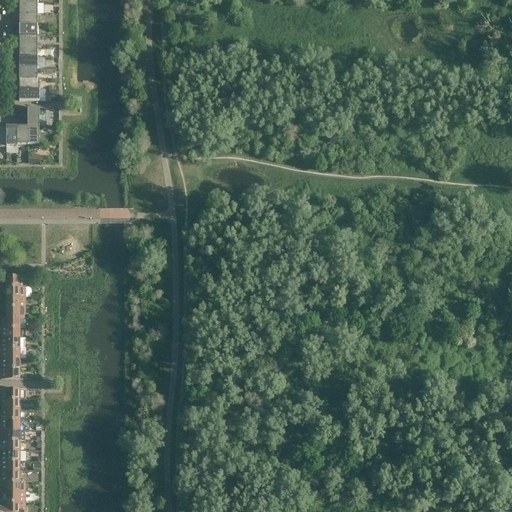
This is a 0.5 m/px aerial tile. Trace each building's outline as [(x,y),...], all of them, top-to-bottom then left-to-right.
[(37,15),(37,4),(19,4),(19,11),(19,15),(37,15)] [(38,26),(37,15),(19,15),(19,19),(19,26),(38,26)] [(37,37),(38,26),(19,26),(19,33),(19,37),(37,37)] [(37,48),(37,37),(19,37),(19,41),(19,48),(37,48)] [(38,58),(37,48),(19,48),(19,54),(19,58),(38,58)] [(38,69),(38,58),(19,58),(19,63),(19,69),(38,69)] [(38,80),(38,69),(19,69),(19,76),(19,80),(38,80)] [(39,91),(39,80),(38,80),(19,80),(19,84),(19,91),(39,91)] [(39,102),(39,91),(19,91),(19,97),(19,102),(39,102)] [(39,148),(39,127),(39,109),(13,109),(13,117),(27,117),(27,128),(0,127),(0,147),(24,148),(24,146),(32,146),(32,148),(39,148)] [(25,288),(25,277),(6,277),(6,282),(5,284),(0,284),(0,288),(25,288)] [(25,298),(25,288),(0,288),(0,292),(5,292),(6,293),(6,298),(25,298)] [(25,308),(25,298),(6,298),(6,303),(5,304),(0,304),(0,308),(25,308)] [(25,319),(25,308),(0,308),(0,312),(5,312),(6,314),(6,318),(6,319),(20,319),(25,319)] [(0,328),(20,329),(20,319),(6,319),(6,318),(1,318),(1,323),(0,324),(0,328)] [(20,339),(20,329),(0,328),(0,333),(1,334),(1,339),(20,339)] [(25,349),(25,339),(20,339),(1,339),(1,344),(0,344),(0,349),(20,349),(25,349)] [(20,360),(20,349),(0,349),(0,354),(1,355),(1,360),(20,360)] [(0,369),(20,370),(20,360),(1,360),(1,364),(0,365),(0,369)] [(20,380),(20,370),(0,369),(0,374),(1,375),(1,380),(20,380)] [(0,400),(20,401),(20,390),(1,390),(1,395),(0,395),(0,400)] [(20,411),(20,401),(0,400),(0,405),(1,406),(1,411),(20,411)] [(0,421),(20,421),(20,411),(1,411),(1,416),(0,416),(0,421)] [(20,431),(20,421),(0,421),(0,425),(1,427),(1,431),(20,431)] [(0,441),(20,442),(20,431),(1,431),(1,436),(0,436),(0,441)] [(20,452),(20,442),(0,441),(0,446),(1,447),(1,452),(20,452)] [(0,462),(20,462),(20,452),(1,452),(1,457),(0,457),(0,462)] [(20,472),(20,462),(0,462),(0,466),(1,468),(1,472),(20,472)] [(0,482),(20,483),(20,482),(20,473),(20,472),(1,472),(1,477),(0,477),(0,482)] [(25,493),(25,482),(20,482),(20,483),(0,482),(0,486),(5,487),(6,488),(6,493),(25,493)] [(25,504),(25,493),(6,493),(6,503),(6,504),(25,504)] [(25,511),(25,504),(6,504),(6,503),(4,506),(7,509),(10,511),(25,511)]
